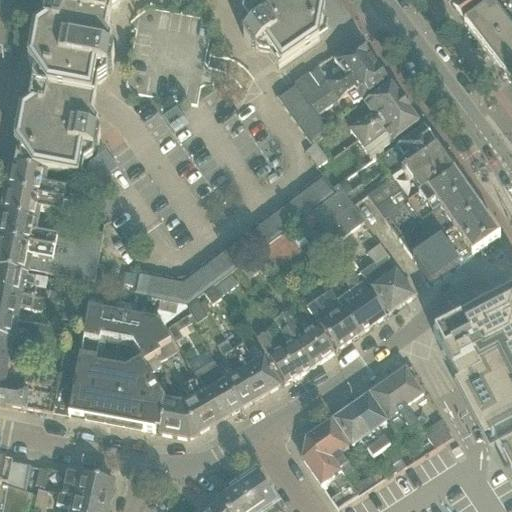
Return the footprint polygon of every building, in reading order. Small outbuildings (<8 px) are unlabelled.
[(47,0),(48,0),(44,2),(42,15),(110,27),(112,12),(120,7),(122,0),(124,1),(124,0),(47,0)] [(245,0),(240,29),(244,34),(243,35),(242,39),(250,51),(254,51),(257,57),(268,57),(278,71),(319,43),(323,21),(325,11),(317,0),(245,0)] [(463,0),(452,8),(465,25),(499,0),(463,0)] [(511,0),(499,0),(465,25),(484,50),(509,30),(511,26),(511,0)] [(127,77),(125,78),(127,81),(126,84),(125,87),(128,91),(129,91),(128,91),(129,91),(129,92),(132,96),(147,99),(178,105),(181,105),(182,105),(182,106),(196,108),(197,104),(200,89),(204,66),(207,52),(211,30),(212,23),(205,22),(196,20),(191,12),(176,9),(168,8),(162,12),(160,13),(148,11),(144,13),(144,14),(133,21),(130,23),(128,35),(136,28),(133,48),(127,77)] [(16,154),(14,168),(81,181),(84,165),(93,159),(94,153),(95,153),(98,151),(99,145),(101,137),(99,134),(100,127),(92,120),(93,118),(93,115),(95,104),(95,103),(98,92),(98,89),(107,83),(108,77),(109,77),(112,75),(115,60),(113,57),(114,50),(107,43),(110,27),(42,15),(40,26),(42,29),(34,36),(28,68),(34,77),(30,79),(27,92),(26,102),(28,105),(20,112),(14,144),(20,153),(16,154)] [(511,26),(509,30),(484,50),(494,64),(497,61),(502,67),(499,70),(510,83),(511,81),(511,26)] [(297,85),(296,85),(303,95),(310,104),(312,107),(373,63),(360,44),(359,45),(334,63),(341,73),(329,82),(326,84),(318,90),(308,76),(297,85)] [(373,63),(312,107),(316,114),(318,117),(336,104),(338,102),(347,96),(353,105),(357,104),(387,83),(373,63)] [(276,99),(283,109),(303,95),(296,85),(276,99)] [(348,130),(356,141),(401,109),(398,104),(401,102),(391,87),(364,106),(370,114),(348,130)] [(283,109),(290,118),(310,104),(303,95),(283,109)] [(316,114),(312,107),(310,104),(290,118),(297,128),(316,114)] [(188,126),(176,109),(163,119),(174,135),(188,126)] [(401,109),(356,141),(372,163),(384,155),(383,151),(418,125),(408,111),(405,114),(401,109)] [(323,124),(318,117),(316,114),(297,128),(303,138),(323,124)] [(332,135),(323,124),(303,138),(312,149),(315,147),(332,135)] [(422,132),(378,163),(391,182),(436,150),(422,132)] [(312,149),(305,154),(317,170),(327,163),(315,147),(312,149)] [(391,182),(367,200),(384,223),(453,174),(437,152),(436,150),(391,182)] [(105,153),(86,167),(98,184),(117,170),(105,153)] [(7,193),(72,205),(74,193),(46,188),(46,187),(48,175),(13,169),(11,169),(10,173),(8,174),(7,179),(9,183),(7,193)] [(384,223),(399,243),(468,195),(453,174),(384,223)] [(322,177),(312,185),(326,204),(337,197),(322,177)] [(345,184),(338,189),(344,198),(351,193),(345,184)] [(312,185),(301,193),(316,212),(326,204),(312,185)] [(337,197),(313,216),(335,247),(363,225),(354,212),(344,198),(338,189),(334,192),(337,197)] [(3,205),(2,211),(3,214),(3,217),(39,223),(41,213),(70,218),(72,205),(7,193),(5,204),(3,205)] [(301,193),(291,201),(305,220),(316,212),(301,193)] [(399,243),(412,262),(431,248),(432,249),(482,214),(468,195),(399,243)] [(291,201),(281,209),(295,228),(305,220),(291,201)] [(281,209),(270,216),(285,236),(295,228),(281,209)] [(499,239),(482,214),(432,249),(431,248),(412,262),(430,288),(499,239)] [(270,216),(260,224),(274,244),(285,236),(270,216)] [(0,228),(0,230),(0,231),(0,241),(98,260),(103,237),(38,225),(39,223),(3,217),(2,219),(0,222),(0,228)] [(260,224),(249,232),(264,251),(274,244),(260,224)] [(249,232),(239,240),(254,259),(264,251),(249,232)] [(287,236),(263,254),(271,265),(285,254),(295,247),(287,236)] [(239,240),(229,248),(243,267),(254,259),(239,240)] [(0,271),(27,277),(28,273),(94,285),(98,260),(0,241),(0,271)] [(229,248),(218,256),(233,275),(243,267),(229,248)] [(218,256),(208,263),(223,283),(233,275),(218,256)] [(360,275),(389,316),(414,298),(387,261),(377,269),(374,265),(360,275)] [(208,263),(198,271),(212,291),(223,283),(208,263)] [(0,294),(44,302),(48,281),(27,277),(0,271),(0,294)] [(198,271),(187,279),(202,298),(212,291),(198,271)] [(132,298),(145,300),(150,277),(137,274),(136,278),(133,294),(132,298)] [(126,275),(122,295),(132,298),(133,294),(136,278),(126,275)] [(352,292),(340,300),(346,308),(342,311),(360,336),(384,320),(372,303),(366,294),(367,293),(355,275),(345,282),(352,292)] [(145,300),(158,303),(163,279),(150,277),(145,300)] [(231,278),(213,291),(220,300),(238,287),(231,278)] [(158,303),(171,305),(175,282),(163,279),(158,303)] [(175,282),(171,305),(188,309),(202,298),(187,279),(175,282)] [(213,291),(205,297),(213,308),(221,302),(220,300),(213,291)] [(511,293),(438,332),(434,335),(444,353),(453,371),(459,381),(459,383),(458,383),(493,448),(498,446),(511,437),(511,293)] [(0,316),(19,320),(21,310),(41,314),(44,302),(0,294),(0,316)] [(360,336),(342,311),(330,294),(307,310),(337,353),(360,336)] [(199,305),(188,313),(195,325),(206,317),(199,305)] [(73,402),(70,420),(154,435),(161,397),(149,376),(150,376),(144,366),(156,359),(153,355),(172,343),(162,326),(89,312),(81,355),(81,356),(81,357),(77,379),(73,402)] [(284,316),(275,322),(290,346),(308,372),(333,355),(314,329),(300,339),(294,330),(297,329),(287,314),(284,316)] [(0,339),(13,342),(54,350),(56,340),(39,337),(37,336),(17,332),(19,320),(0,316),(0,339)] [(174,327),(167,332),(175,345),(182,341),(174,327)] [(267,334),(257,340),(268,359),(269,358),(275,369),(285,386),(308,372),(290,346),(278,353),(267,334)] [(0,364),(31,370),(33,359),(11,354),(13,342),(0,339),(0,364)] [(178,354),(172,343),(153,355),(156,359),(159,365),(178,354)] [(228,344),(218,350),(223,359),(233,353),(228,344)] [(244,347),(233,353),(260,400),(281,388),(271,372),(264,360),(254,365),(244,347)] [(65,353),(61,376),(64,376),(77,379),(81,357),(81,356),(81,355),(66,352),(65,353)] [(217,368),(216,369),(241,412),(260,400),(233,353),(223,359),(225,363),(217,368)] [(156,359),(144,366),(150,376),(162,369),(159,365),(156,359)] [(0,364),(0,386),(60,399),(64,376),(61,376),(31,370),(0,364)] [(213,365),(193,377),(204,395),(201,397),(218,425),(241,412),(216,369),(213,365)] [(419,429),(429,423),(418,408),(426,403),(417,390),(405,374),(389,386),(419,429)] [(60,399),(59,399),(73,402),(77,379),(64,376),(60,399)] [(181,403),(179,404),(180,406),(198,437),(218,425),(201,397),(193,383),(183,389),(190,402),(182,406),(181,403)] [(0,407),(70,420),(73,402),(59,399),(60,399),(0,386),(0,407)] [(389,386),(372,397),(390,423),(390,427),(395,434),(404,427),(410,436),(419,429),(389,386)] [(368,400),(351,412),(382,455),(391,468),(399,462),(390,450),(390,449),(378,432),(387,426),(368,400)] [(179,406),(179,404),(178,403),(166,401),(159,436),(189,442),(198,437),(179,406)] [(351,412),(334,424),(353,450),(361,444),(373,461),(382,455),(351,412)] [(331,426),(314,438),(344,481),(352,475),(340,457),(349,451),(331,426)] [(419,429),(410,436),(415,443),(418,441),(421,445),(427,441),(419,429)] [(511,437),(498,446),(511,473),(511,437)] [(307,443),(303,463),(322,489),(331,483),(340,497),(332,503),(337,511),(339,511),(358,500),(352,492),(344,481),(314,438),(307,443)] [(0,487),(5,489),(5,491),(27,498),(32,469),(0,463),(0,487)] [(39,472),(35,488),(45,491),(49,474),(39,472)] [(61,488),(59,497),(108,508),(113,484),(66,475),(64,488),(61,488)] [(279,511),(256,478),(236,492),(250,511),(279,511)] [(370,480),(352,492),(358,500),(375,489),(370,480)] [(0,511),(27,511),(31,500),(27,498),(5,491),(5,489),(0,487),(0,511)] [(250,511),(236,492),(218,505),(224,511),(250,511)] [(70,511),(69,511),(106,511),(108,508),(59,497),(57,508),(70,511)] [(37,498),(33,511),(45,511),(49,500),(37,498)]
